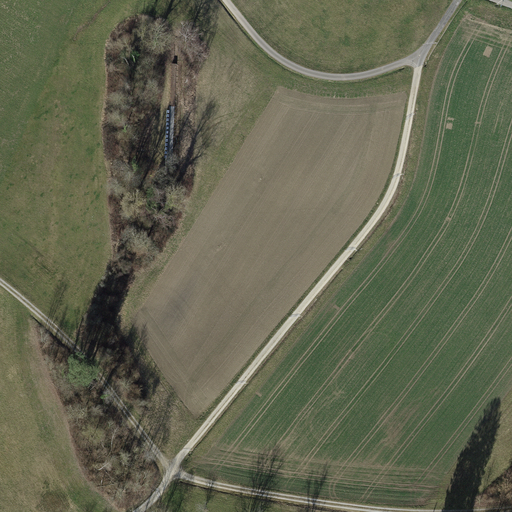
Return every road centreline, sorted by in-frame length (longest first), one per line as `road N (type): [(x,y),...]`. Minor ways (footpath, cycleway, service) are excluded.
road 1 (track): [(138,511),(391,195),(420,57)]
road 2 (track): [(436,511),(293,498),(171,471),(74,345),(0,281)]
